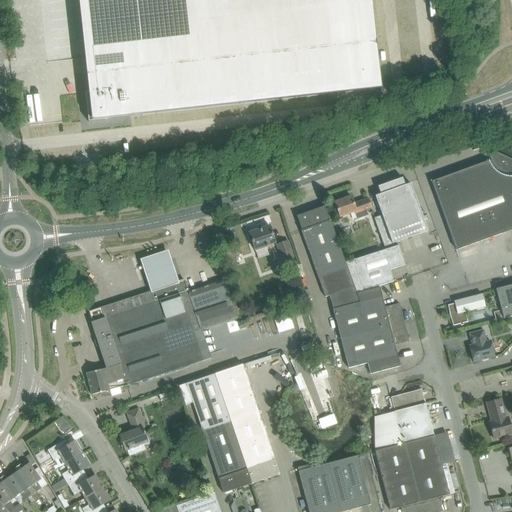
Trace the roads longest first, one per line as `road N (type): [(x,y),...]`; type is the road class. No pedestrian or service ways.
road 1 (tertiary): [(37,237),(180,217),(289,183)]
road 2 (tertiary): [(511,87),(289,183)]
road 3 (tertiary): [(289,183),(511,103)]
road 4 (unclassified): [(139,511),(80,412),(23,380)]
road 5 (unknown): [(291,196),(339,367)]
road 6 (unclassified): [(442,369),(476,511)]
road 7 (unclassified): [(10,218),(0,98)]
